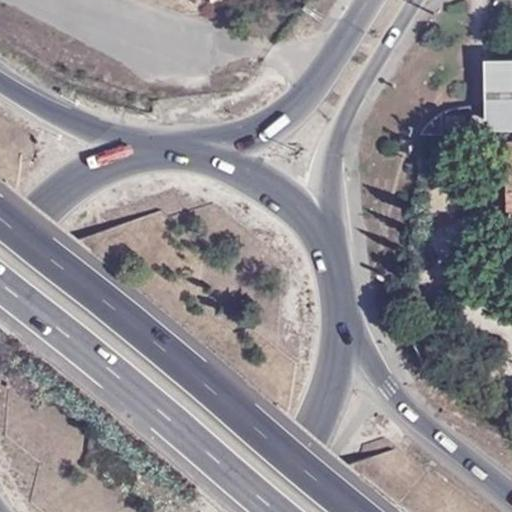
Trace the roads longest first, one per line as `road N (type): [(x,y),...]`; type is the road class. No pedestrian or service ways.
road 1 (motorway): [(357,511),(0,211)]
road 2 (motorway): [(0,281),(281,511)]
road 3 (secondary): [(328,247),(336,144),(416,0)]
road 4 (secondary): [(372,0),(286,115),(199,153)]
road 5 (motorway): [(511,494),(415,416),(345,333)]
road 6 (secondary): [(259,511),(302,461),(345,333)]
road 7 (secondary): [(140,151),(108,161),(43,202),(0,253)]
road 8 (secondary): [(328,247),(271,182),(199,153)]
road 9 (motorway): [(140,151),(0,87)]
